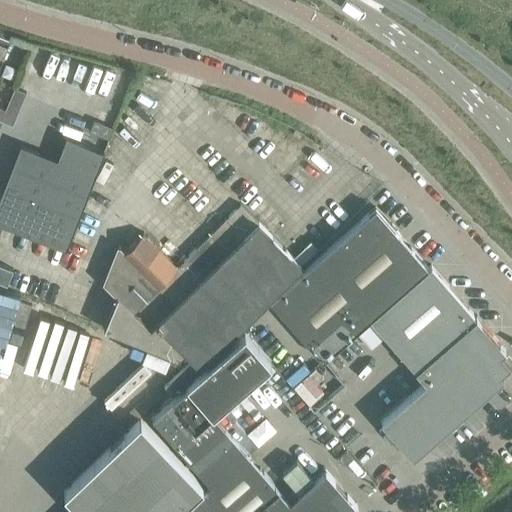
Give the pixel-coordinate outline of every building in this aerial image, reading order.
[(11,36),(0,32),(0,42),(8,46),(11,36)] [(8,48),(0,44),(0,57),(4,59),(8,48)] [(6,109),(0,106),(0,119),(13,124),(25,92),(15,87),(6,109)] [(109,135),(113,125),(96,118),(92,127),(109,135)] [(0,222),(66,248),(105,151),(66,136),(58,158),(21,144),(0,196),(0,222)] [(201,364),(301,265),(301,264),(241,204),(178,266),(144,232),(122,254),(117,250),(119,245),(118,245),(103,282),(104,282),(117,295),(104,328),(106,328),(179,357),(187,350),(201,364)] [(370,317),(429,266),(376,206),(270,298),(323,359),(370,317)] [(0,263),(0,281),(7,284),(12,268),(4,265),(0,263)] [(431,264),(429,266),(370,317),(426,381),(382,420),(413,456),(504,377),(501,373),(506,368),(507,359),(502,353),(506,350),(431,264)] [(25,292),(0,284),(0,321),(14,326),(25,292)] [(271,362),(244,331),(187,382),(189,385),(213,412),(271,362)] [(173,394),(197,372),(189,363),(164,384),(173,394)] [(101,394),(115,409),(148,380),(135,365),(101,394)] [(311,401),(326,387),(311,370),(295,384),(311,401)] [(349,511),(357,505),(326,469),(290,500),(213,412),(189,385),(153,416),(211,484),(187,505),(190,508),(193,511),(349,511)] [(173,511),(203,484),(140,418),(63,491),(81,509),(77,511),(173,511)] [(298,456),(283,469),(295,482),(310,469),(298,456)]
